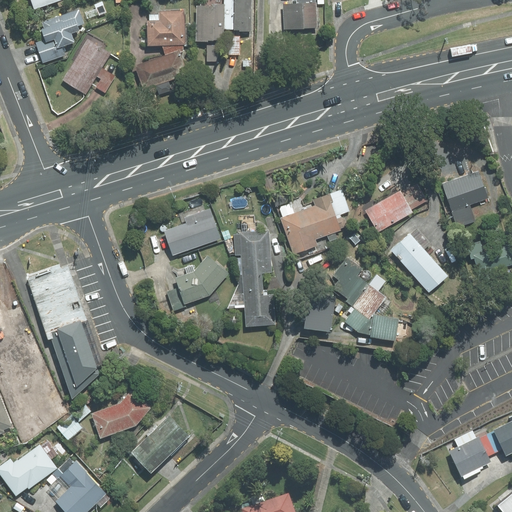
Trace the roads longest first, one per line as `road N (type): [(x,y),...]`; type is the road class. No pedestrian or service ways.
road 1 (secondary): [(355,103),(65,190)]
road 2 (residential): [(65,190),(141,331),(265,398)]
road 3 (residential): [(265,398),(377,462),(424,511)]
road 4 (secondary): [(511,68),(355,103)]
road 5 (residential): [(355,103),(345,56),(352,33),(371,20),(433,5)]
road 6 (residential): [(265,398),(242,436),(162,511)]
road 7 (residential): [(0,56),(41,161),(65,190)]
